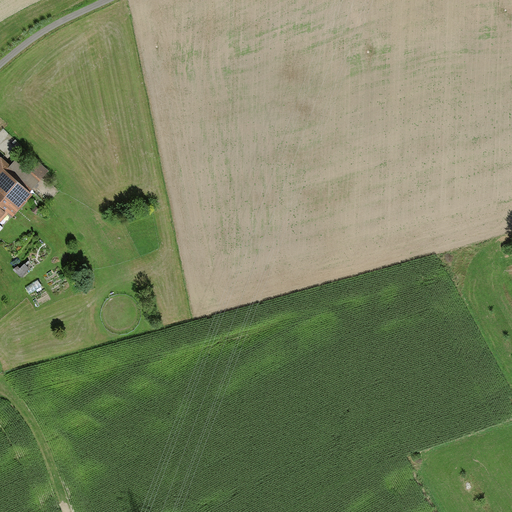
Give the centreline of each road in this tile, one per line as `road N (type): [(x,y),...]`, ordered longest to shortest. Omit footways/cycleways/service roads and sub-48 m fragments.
road 1 (track): [(60,511),(40,445),(0,392)]
road 2 (track): [(0,64),(41,30),(103,0)]
